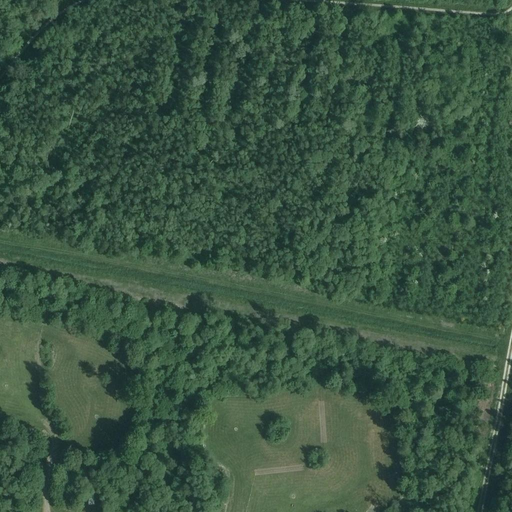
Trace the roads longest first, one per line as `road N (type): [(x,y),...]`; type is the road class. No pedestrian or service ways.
road 1 (track): [(0,241),(511,343)]
road 2 (track): [(478,511),(511,338)]
